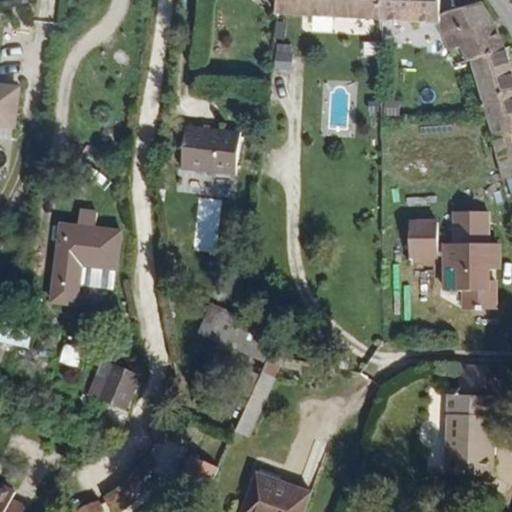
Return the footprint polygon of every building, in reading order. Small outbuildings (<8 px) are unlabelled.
[(310,23),(392,25),(391,0),(290,0),(288,21),(310,23)] [(511,71),(511,53),(497,23),(489,23),(480,9),(445,18),(445,0),(391,0),(392,25),(447,27),(458,56),(470,54),(479,71),(511,71)] [(489,23),(497,23),(488,6),(480,9),(489,23)] [(290,72),(293,44),(275,43),(273,70),(290,72)] [(511,71),(479,71),(507,153),(511,153),(511,71)] [(0,117),(39,122),(43,88),(0,82),(0,117)] [(0,129),(38,134),(39,122),(0,117),(0,129)] [(253,142),(202,137),(198,177),(250,183),(253,142)] [(440,244),(442,292),(490,290),(489,269),(497,269),(495,210),(451,211),(452,244),(440,244)] [(407,260),(437,259),(436,219),(407,219),(407,260)] [(130,296),(135,238),(114,236),(114,231),(100,229),(100,234),(79,232),(69,312),(94,314),(96,292),(130,296)] [(253,339),(255,324),(229,317),(226,330),(253,339)] [(279,332),(255,324),(253,339),(275,346),(279,332)] [(275,346),(293,351),(298,337),(279,332),(275,346)] [(270,437),(303,361),(289,358),(257,432),(270,437)] [(130,384),(122,402),(147,413),(162,379),(138,368),(130,384)] [(117,400),(122,402),(130,384),(125,382),(117,400)] [(503,435),(508,435),(509,396),(464,395),(462,474),(507,475),(508,451),(503,451),(503,435)] [(204,494),(227,504),(241,469),(220,459),(204,494)] [(325,511),(332,495),(279,475),(264,511),(325,511)] [(16,496),(20,490),(10,485),(8,491),(16,496)] [(39,499),(20,490),(16,496),(8,491),(0,486),(0,511),(49,511),(50,511),(37,505),(39,499)]
